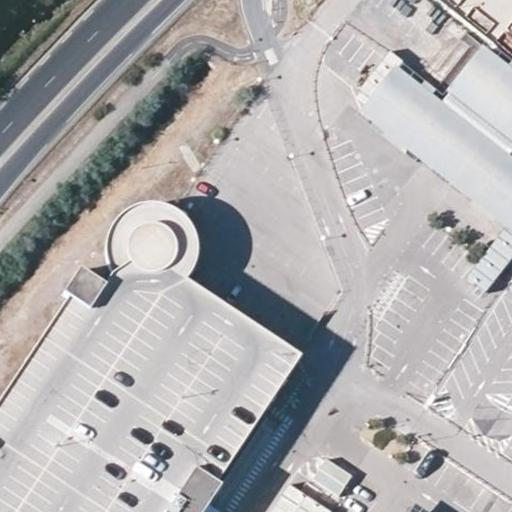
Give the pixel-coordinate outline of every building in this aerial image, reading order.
[(511,158),(509,157),(511,152),(511,69),(486,49),(443,104),(399,69),(363,114),(430,167),(439,155),(460,172),(451,183),(511,231),(511,158)] [(460,172),(439,155),(430,167),(451,183),(460,172)] [(105,286),(80,269),(63,295),(69,298),(0,401),(0,511),(204,511),(209,505),(221,486),(217,483),(288,377),(301,357),(186,281),(193,269),(196,257),(196,241),(192,230),(186,220),(177,212),(164,206),(152,204),(138,206),(126,212),(115,222),(108,234),(105,249),(107,266),(112,275),(105,286)] [(486,318),(473,336),(468,333),(434,384),(459,400),(505,331),(486,318)] [(411,386),(436,344),(399,322),(392,335),(369,321),(352,350),(411,386)] [(324,511),(328,506),(282,483),(267,511),(324,511)]
